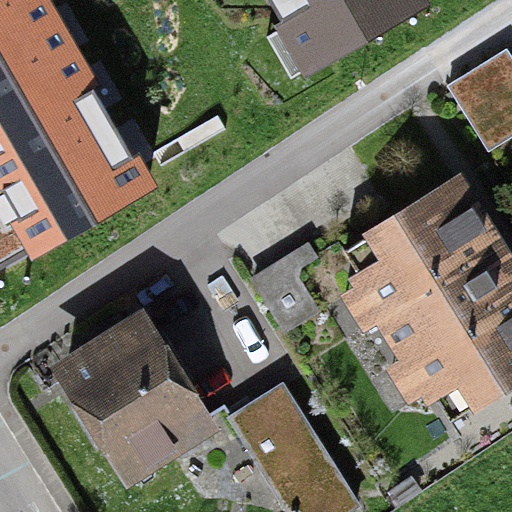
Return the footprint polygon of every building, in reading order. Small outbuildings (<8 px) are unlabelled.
[(57,26),(42,0),(0,0),(0,267),(147,182),(57,26)] [(269,0),(307,66),(420,0),(269,0)] [(511,61),(508,56),(451,91),(488,151),(511,136),(511,61)] [(511,391),(511,295),(453,193),(312,273),(411,448),(511,391)] [(205,421),(135,313),(53,365),(123,474),(205,421)] [(353,511),(359,509),(282,385),(227,420),(284,511),(353,511)]
